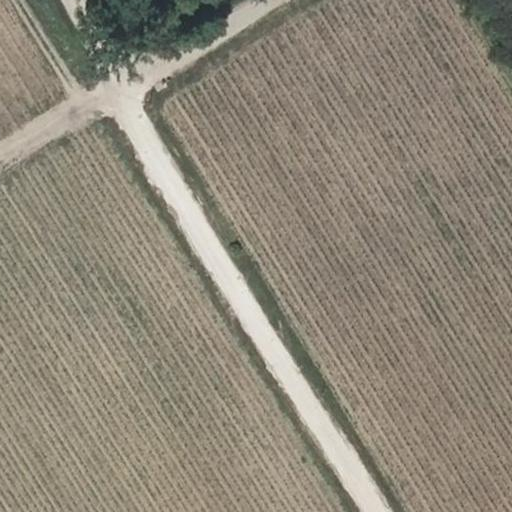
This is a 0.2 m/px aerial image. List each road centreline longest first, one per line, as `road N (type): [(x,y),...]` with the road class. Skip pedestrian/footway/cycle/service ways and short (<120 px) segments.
road 1 (track): [(122,94),(376,511)]
road 2 (residential): [(71,0),(122,94),(266,0)]
road 3 (track): [(122,94),(0,155)]
